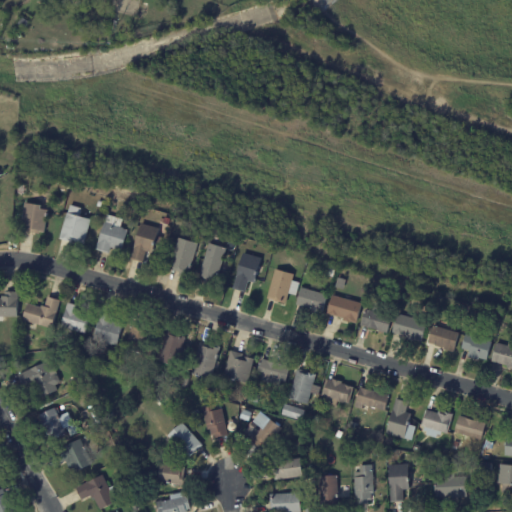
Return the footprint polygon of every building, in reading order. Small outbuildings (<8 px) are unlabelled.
[(26,29),(19,25),(23,18),(30,23),(27,29),(26,29)] [(34,233),(29,233),(29,231),(20,230),(22,203),(39,204),(39,208),(44,209),(44,212),(45,213),(43,232),(38,232),(38,233),(34,233)] [(72,243),(59,239),(67,213),(68,214),(70,205),(81,209),(79,216),(91,220),(84,244),(72,241),(72,243)] [(107,254),(96,250),(107,215),(123,220),(120,228),(127,230),(121,251),(111,248),(109,254),(107,254)] [(143,263),(131,260),(141,224),(159,229),(157,236),(162,238),(160,244),(157,243),(156,246),(154,245),(152,253),(146,252),(143,263)] [(179,238),(197,244),(186,282),(181,281),(182,278),(178,277),(179,272),(169,269),(178,238),(179,238)] [(210,244),(225,248),(215,282),(198,277),(208,243),(210,244)] [(258,267),(254,283),(248,281),(245,293),(233,289),(243,253),(261,258),(258,267)] [(327,268),(334,270),(332,277),(325,275),(327,268)] [(274,301),(266,299),(274,269),(293,274),(291,281),(299,283),(295,296),(288,293),(285,304),(274,301)] [(314,310),(296,305),(301,287),(327,295),(322,312),(314,310)] [(6,291),(18,291),(17,317),(4,317),(4,321),(0,321),(0,297),(1,298),(2,296),(5,296),(5,291),(6,291)] [(347,322),(342,320),(343,318),(327,314),(332,296),(362,304),(356,323),(350,322),(347,322)] [(49,297),(60,301),(52,329),(23,320),(28,304),(41,308),(41,305),(45,306),(47,297),(49,297)] [(69,303),(82,307),(80,312),(90,315),(85,334),(60,326),(67,303),(69,303)] [(379,330),(360,325),(365,309),(372,311),(375,303),(384,305),(382,313),(392,316),(387,333),(379,330)] [(457,307),(464,309),(462,316),(455,313),(457,307)] [(102,313),(113,315),(112,322),(115,323),(116,322),(119,323),(119,324),(123,325),(117,347),(93,341),(100,312),(102,313)] [(404,336),(391,332),(396,314),(426,322),(421,341),(404,336)] [(135,324),(149,328),(142,353),(124,348),(131,323),(135,324)] [(438,328),(459,334),(454,353),(444,350),(444,348),(428,344),(433,326),(438,328)] [(169,332),(185,336),(176,367),(157,361),(166,331),(169,332)] [(491,341),(486,360),(478,357),(477,359),(467,357),(468,350),(461,348),(465,334),(473,337),(474,336),(479,337),(479,338),(491,341)] [(509,342),(511,343),(511,370),(506,368),(506,366),(491,362),(496,343),(507,346),(508,342),(509,342)] [(85,354),(88,343),(95,345),(91,356),(85,354)] [(202,343),(220,348),(211,379),(192,373),(200,343),(202,343)] [(231,352),(243,355),(242,359),(244,359),(244,358),(253,360),(247,384),(222,378),(230,352),(231,352)] [(263,359),(289,367),(284,383),(255,374),(259,358),(263,359)] [(57,377),(59,382),(58,385),(55,386),(57,392),(41,398),(36,385),(33,387),(31,384),(22,387),(18,375),(51,362),(57,377)] [(132,373),(134,366),(140,368),(137,375),(132,373)] [(299,370),(315,375),(312,384),(320,387),(318,395),(310,393),(306,404),(288,399),(296,369),(299,370)] [(190,377),(186,389),(181,387),(185,375),(190,377)] [(333,379),(341,382),(341,384),(353,387),(348,404),(337,401),(335,406),(324,403),(325,397),(320,396),(325,379),(331,381),(331,379),(333,379)] [(367,390),(389,396),(385,412),(356,403),(360,388),(367,390)] [(166,396),(158,402),(155,398),(164,392),(166,396)] [(256,403),(248,402),(249,394),(258,396),(256,403)] [(398,398),(408,401),(405,412),(409,414),(406,424),(415,426),(411,440),(386,433),(395,397),(398,398)] [(221,409),(227,436),(214,439),(214,435),(210,436),(209,430),(207,431),(201,409),(214,406),(216,410),(221,409)] [(58,418),(60,422),(61,421),(64,428),(63,429),(66,434),(50,441),(47,435),(46,436),(39,421),(40,421),(38,415),(53,408),(58,418)] [(238,418),(242,409),(251,413),(248,421),(238,418)] [(296,410),(303,413),(301,421),(293,419),(296,410)] [(426,410),(437,413),(437,411),(442,412),(442,411),(452,414),(447,434),(440,432),(440,435),(436,434),(435,438),(425,435),(426,432),(423,431),(424,427),(420,426),(425,410),(426,410)] [(461,416),(465,418),(485,423),(481,440),(454,433),(458,416),(461,416)] [(280,428),(266,448),(261,443),(259,446),(242,434),(252,421),(259,426),(266,417),(280,428)] [(200,446),(186,458),(166,436),(181,423),(201,445),(200,446)] [(337,431),(343,434),(340,439),(335,436),(337,431)] [(69,468),(65,461),(59,463),(53,451),(79,439),(91,464),(72,473),(71,470),(70,470),(69,468)] [(490,452),(483,450),(485,441),(492,443),(490,452)] [(447,459),(453,460),(452,464),(444,462),(446,453),(448,453),(447,459)] [(300,462),(302,476),(274,480),(273,471),(271,471),(270,462),(299,458),(300,462)] [(481,462),(492,463),(491,475),(480,474),(481,462)] [(184,469),(183,479),(185,479),(184,486),(158,482),(160,464),(184,467),(184,469)] [(408,471),(409,489),(402,490),(403,501),(390,502),(388,465),(407,464),(408,471)] [(511,485),(498,484),(499,465),(511,466),(511,485)] [(368,504),(355,505),(354,473),(359,473),(359,472),(372,472),(373,496),(371,496),(371,500),(368,500),(368,504)] [(466,495),(434,497),(433,479),(442,478),(441,473),(454,472),(454,477),(465,477),(466,495)] [(336,487),(337,504),(319,505),(318,476),(336,475),(336,487)] [(90,498),(90,497),(81,501),(75,489),(102,476),(115,503),(99,511),(93,499),(91,500),(90,498)] [(2,491),(11,511),(0,511),(0,490),(2,490),(2,491)] [(188,499),(190,509),(187,510),(187,511),(156,511),(156,510),(163,508),(161,503),(170,501),(169,497),(185,493),(185,497),(187,497),(188,499)] [(299,511),(269,511),(269,494),(299,493),(299,511)] [(137,503),(140,509),(135,511),(132,506),(137,503)]
